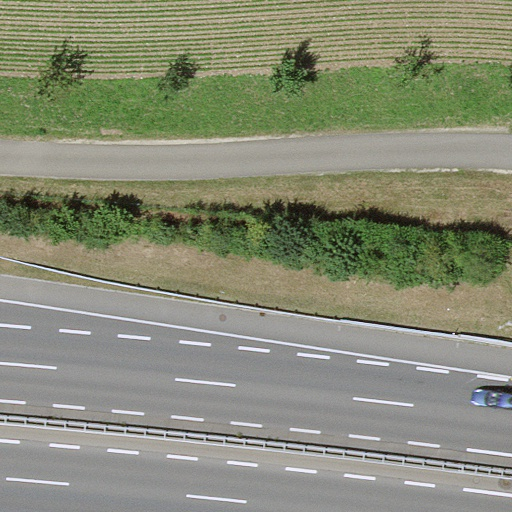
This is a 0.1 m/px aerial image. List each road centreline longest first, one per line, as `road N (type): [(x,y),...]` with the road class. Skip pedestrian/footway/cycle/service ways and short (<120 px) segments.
road 1 (motorway): [(511,415),(0,363)]
road 2 (track): [(0,157),(442,147),(511,159)]
road 3 (motorway): [(0,486),(232,511)]
